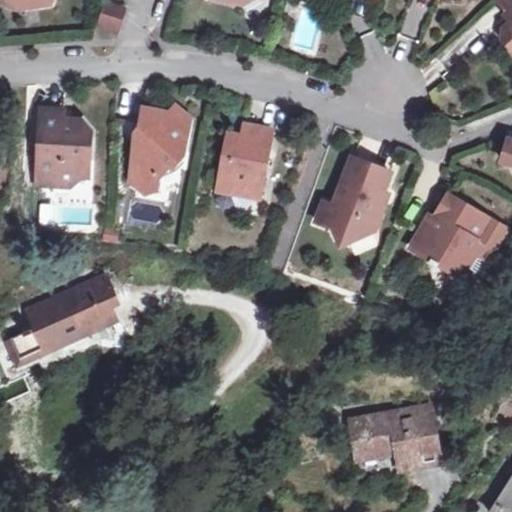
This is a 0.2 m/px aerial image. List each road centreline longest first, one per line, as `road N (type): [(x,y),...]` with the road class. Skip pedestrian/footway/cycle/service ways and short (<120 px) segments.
road 1 (residential): [(137,59),(333,108),(391,96)]
road 2 (residential): [(118,511),(265,326)]
road 3 (residential): [(0,72),(137,59)]
